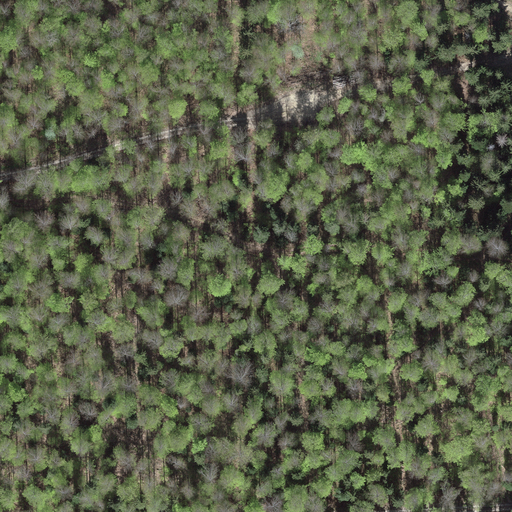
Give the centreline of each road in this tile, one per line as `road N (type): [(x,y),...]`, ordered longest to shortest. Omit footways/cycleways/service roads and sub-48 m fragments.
road 1 (track): [(0,169),(511,57)]
road 2 (track): [(0,193),(165,211),(258,249),(359,242),(511,264)]
road 3 (track): [(295,511),(381,385),(511,233)]
